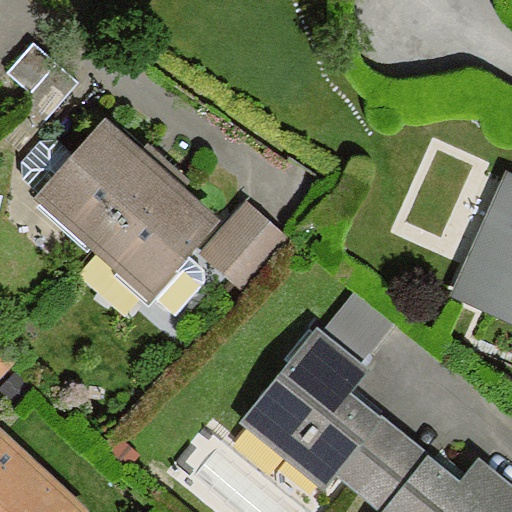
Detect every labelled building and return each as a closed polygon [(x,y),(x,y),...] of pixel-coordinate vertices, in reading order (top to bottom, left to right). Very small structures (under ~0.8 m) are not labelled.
[(57,62),(35,42),(9,72),(31,92),(57,62)] [(57,62),(31,92),(18,108),(41,128),(80,82),(57,62)] [(230,228),(114,125),(42,204),(158,307),(201,259),(244,297),(291,244),(249,206),(230,228)] [(511,175),(457,294),(511,318),(511,175)] [(383,374),(328,330),(250,428),(331,492),(349,469),(399,509),(396,511),(511,511),(511,479),(489,462),(475,480),(367,394),(383,374)] [(0,374),(13,361),(0,348),(0,374)] [(87,511),(0,427),(0,511),(87,511)]
